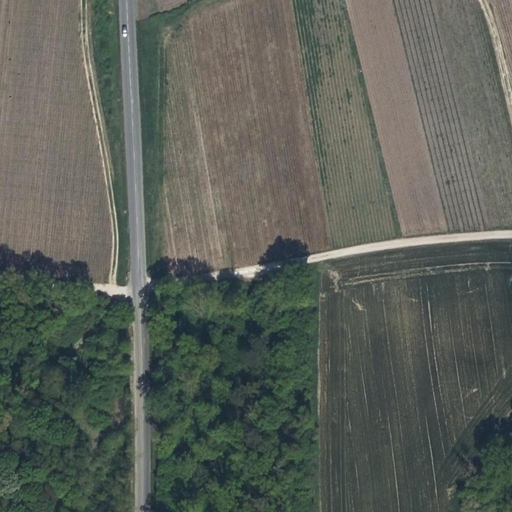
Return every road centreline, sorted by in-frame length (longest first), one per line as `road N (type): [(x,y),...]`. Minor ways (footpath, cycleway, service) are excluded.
road 1 (track): [(511,235),(384,245),(139,291),(0,271)]
road 2 (tertiary): [(126,0),(142,511)]
road 3 (track): [(83,0),(114,219),(109,288)]
road 4 (track): [(0,423),(105,315),(139,291)]
